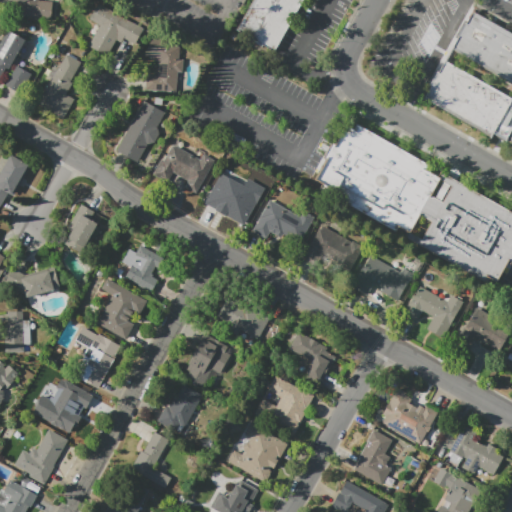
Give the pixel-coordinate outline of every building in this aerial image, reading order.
[(39,0),(52,2),(50,17),(27,14),(23,15),(17,0),(39,0)] [(303,0),(275,51),(237,29),(253,0),(303,0)] [(98,3),(143,29),(135,45),(123,38),(121,43),(116,41),(107,56),(88,45),(100,24),(89,18),(98,3)] [(511,83),(451,49),(473,9),(511,30),(511,83)] [(0,46),(10,30),(26,40),(10,65),(9,64),(0,78),(0,46)] [(180,48),(179,59),(184,59),(183,72),(178,72),(177,92),(145,90),(146,74),(157,75),(158,62),(143,54),(155,33),(180,48)] [(63,120),(37,105),(67,54),(85,65),(78,76),(75,74),(70,82),(74,84),(67,95),(75,100),(63,120)] [(429,102),(430,99),(426,97),(432,86),(430,85),(437,71),(439,73),(445,62),(511,99),(511,147),(504,143),(506,139),(494,133),(492,137),(429,102)] [(23,95),(33,75),(15,65),(5,86),(23,95)] [(115,150),(144,100),(165,112),(156,128),(157,129),(159,132),(159,135),(158,138),(156,141),(153,142),(150,143),(148,142),(136,162),(115,150)] [(355,125),(433,167),(430,171),(438,175),(441,171),(511,210),(511,251),(494,285),(405,237),(408,232),(399,227),(396,232),(320,190),(323,184),(317,180),(329,158),(325,157),(333,142),(336,144),(347,124),(354,128),(355,125)] [(201,194),(197,192),(197,193),(185,187),(188,181),(173,173),(168,183),(152,174),(162,158),(164,159),(173,144),(201,160),(204,154),(220,163),(201,194)] [(0,173),(11,154),(31,166),(14,196),(8,193),(0,207),(0,173)] [(244,222),(229,214),(230,213),(222,208),(220,212),(205,203),(221,176),(245,190),(251,181),(263,188),(244,222)] [(270,199),(300,216),(303,211),(315,218),(303,238),(292,231),(288,237),(283,235),(277,246),(251,231),(270,199)] [(82,204),(94,211),(89,219),(98,224),(82,252),(66,242),(72,231),(68,229),(82,204)] [(321,225),(352,242),(352,241),(363,248),(349,273),(340,268),(342,264),(325,254),(316,268),(301,259),(321,225)] [(124,278),(130,267),(121,262),(129,249),(136,253),(140,245),(163,258),(157,268),(155,267),(152,273),(154,274),(152,277),(159,281),(151,293),(124,278)] [(352,287),(371,255),(400,272),(402,268),(413,274),(398,301),(380,291),(381,290),(373,286),(368,295),(352,287)] [(26,276),(54,268),(60,289),(26,298),(25,294),(5,284),(13,269),(26,276)] [(102,289),(108,278),(148,301),(139,315),(135,312),(129,322),(134,324),(125,340),(96,323),(112,295),(102,289)] [(463,303),(442,339),(426,330),(433,317),(423,311),(415,324),(401,316),(411,299),(412,299),(420,285),(447,300),(450,295),(463,303)] [(257,339),(268,319),(226,295),(214,318),(238,331),(239,329),(257,339)] [(467,353),(454,345),(476,307),(511,328),(499,351),(476,337),(467,353)] [(5,353),(4,312),(23,311),(23,320),(30,320),(31,345),(24,345),(25,352),(5,353)] [(98,332),(123,346),(98,390),(82,381),(89,368),(85,365),(86,363),(83,361),(87,354),(90,356),(93,351),(74,341),(83,327),(97,335),(98,332)] [(289,348),(298,331),(328,348),(326,351),(337,357),(322,382),(304,372),(311,361),(289,348)] [(188,364),(205,334),(228,347),(225,351),(230,354),(219,373),(216,372),(210,383),(206,380),(203,386),(187,376),(190,371),(187,370),(190,365),(188,364)] [(17,376),(16,377),(15,377),(14,377),(13,379),(14,380),(7,388),(4,385),(1,389),(4,391),(4,394),(6,396),(1,401),(2,402),(0,404),(0,360),(5,365),(3,366),(5,368),(9,365),(18,373),(17,374),(17,375),(17,376)] [(38,399),(54,371),(67,378),(61,389),(89,405),(78,423),(76,422),(69,433),(51,423),(63,402),(54,396),(49,405),(38,399)] [(292,435),(254,413),(263,398),(276,406),(280,398),(267,390),(276,375),(314,397),(292,435)] [(158,422),(167,406),(169,407),(182,384),(203,396),(185,427),(179,424),(175,432),(158,422)] [(421,445),(382,422),(385,417),(382,415),(397,388),(406,393),(405,395),(412,400),(410,403),(417,407),(418,405),(423,407),(425,404),(440,412),(421,445)] [(248,443),(251,439),(245,435),(245,434),(246,432),(249,426),(250,425),(251,423),(288,445),(281,457),(278,455),(276,459),(279,460),(274,469),(271,467),(269,471),(272,472),(266,484),(228,462),(229,460),(229,458),(232,452),(234,452),(235,450),(242,454),(244,450),(243,448),(243,447),(243,445),(245,444),(246,443),(248,443)] [(444,461),(464,426),(478,434),(474,441),(486,447),(488,443),(499,449),(496,453),(504,458),(493,477),(479,468),(475,474),(462,467),(465,461),(461,458),(456,468),(444,461)] [(49,429),(69,441),(44,484),(29,476),(36,463),(28,458),(33,448),(37,450),(49,429)] [(353,469),(360,458),(358,457),(374,430),(393,441),(385,454),(391,458),(386,466),(392,469),(383,486),(353,469)] [(129,469),(140,449),(143,451),(154,432),(170,441),(154,468),(171,478),(164,490),(129,469)] [(440,467),(484,492),(474,511),(470,509),(468,511),(436,511),(441,505),(447,508),(450,503),(444,499),(448,491),(432,482),(440,467)] [(246,511),(219,511),(213,508),(221,494),(225,496),(228,492),(231,493),(236,484),(238,485),(243,477),(261,487),(251,504),(253,506),(249,511),(248,511),(247,511),(246,511)] [(0,511),(0,490),(1,488),(4,490),(10,480),(38,496),(30,508),(28,507),(25,511),(0,511)] [(348,480),(390,504),(385,511),(364,511),(366,510),(354,503),(349,511),(344,511),(333,505),(348,480)] [(106,511),(138,511),(137,511),(146,494),(121,482),(106,511)]
